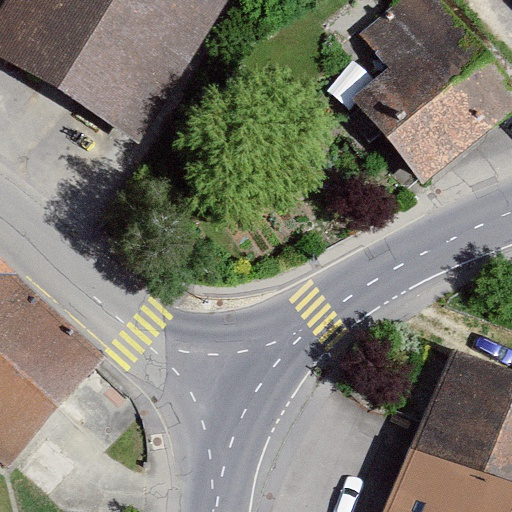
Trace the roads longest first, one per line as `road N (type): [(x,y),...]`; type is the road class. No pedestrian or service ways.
road 1 (tertiary): [(225,391),(414,257),(511,219)]
road 2 (residential): [(0,217),(225,391)]
road 3 (tertiary): [(215,511),(225,391)]
